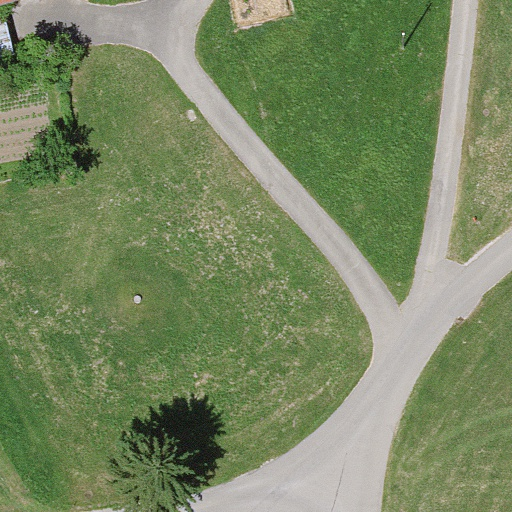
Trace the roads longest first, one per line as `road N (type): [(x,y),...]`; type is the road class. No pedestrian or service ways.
road 1 (track): [(182,0),(163,12),(182,63),(413,354)]
road 2 (unclassified): [(429,324),(463,0)]
road 3 (unclassified): [(356,455),(429,324)]
road 4 (unclassified): [(230,511),(356,455)]
